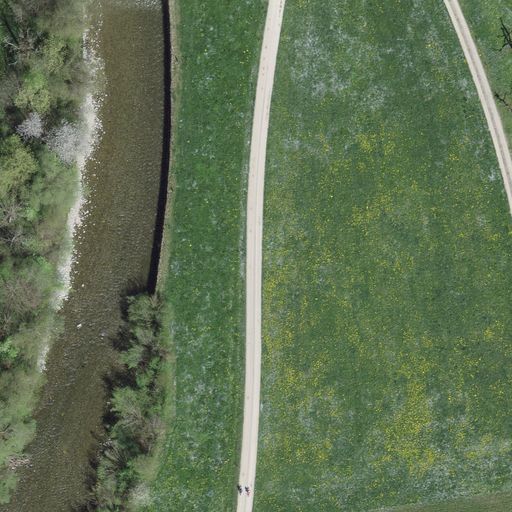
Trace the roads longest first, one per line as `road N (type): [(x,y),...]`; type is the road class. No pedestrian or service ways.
road 1 (track): [(242,511),(258,128),(276,0)]
road 2 (track): [(447,0),(488,96),(511,198)]
